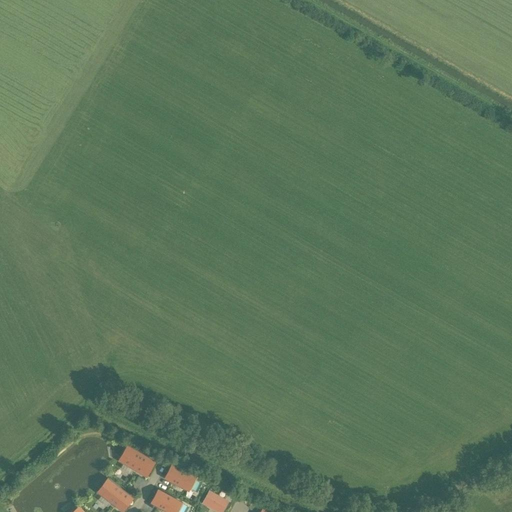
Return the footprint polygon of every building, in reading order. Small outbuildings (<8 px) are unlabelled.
[(141,473),(145,475),(153,461),(132,449),(124,462),(138,471),(138,472),(141,473)] [(172,481),(184,487),(190,475),(173,466),(166,478),(168,479),(168,480),(171,482),(172,481)] [(112,482),(102,495),(122,510),(131,497),(112,482)] [(156,497),(152,503),(155,504),(154,505),(158,506),(169,511),(170,511),(177,500),(159,491),(156,497)] [(209,491),(202,503),(218,511),(220,511),(224,507),(228,502),(209,491)]
